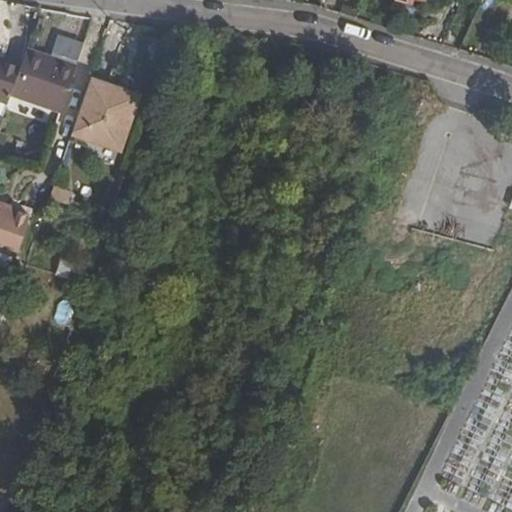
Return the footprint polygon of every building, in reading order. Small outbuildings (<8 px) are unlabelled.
[(44,20),(39,18),(35,30),(40,32),(44,20)] [(84,45),(60,37),(53,55),(76,64),(84,45)] [(61,64),(27,51),(25,58),(59,70),(61,64)] [(0,100),(10,104),(11,98),(23,66),(0,58),(0,100)] [(23,66),(11,98),(61,115),(77,69),(61,64),(59,70),(25,58),(23,66)] [(92,82),(74,134),(122,150),(141,99),(92,82)] [(0,115),(5,118),(6,113),(10,104),(0,100),(0,115)] [(55,188),(50,203),(71,211),(76,196),(55,188)] [(6,206),(7,202),(0,199),(0,250),(17,256),(31,215),(19,210),(6,206)] [(21,207),(7,202),(6,206),(19,210),(21,207)]
